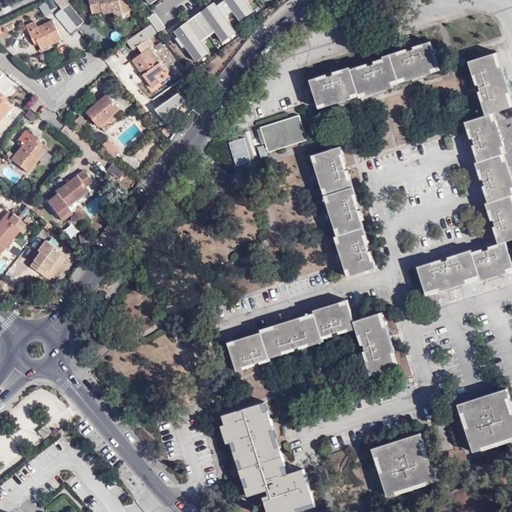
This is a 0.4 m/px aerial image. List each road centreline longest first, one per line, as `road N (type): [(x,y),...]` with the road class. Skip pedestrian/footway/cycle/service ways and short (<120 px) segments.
road 1 (secondary): [(50,335),(260,50),(317,0)]
road 2 (tertiary): [(53,363),(169,485)]
road 3 (residential): [(0,511),(67,459),(118,511)]
road 4 (residential): [(0,54),(57,102),(102,65)]
